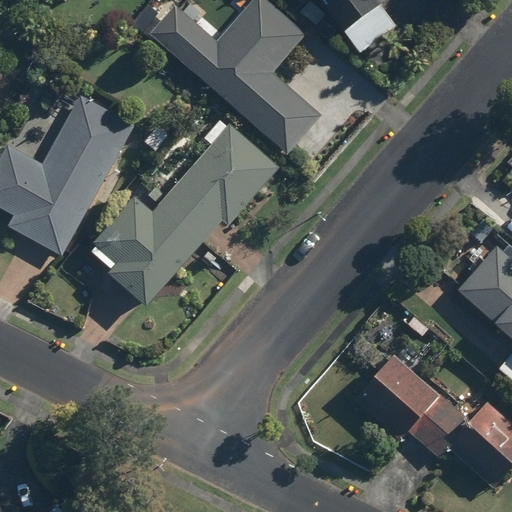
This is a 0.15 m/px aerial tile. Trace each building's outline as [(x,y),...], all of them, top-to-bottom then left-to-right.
[(305,37),(262,0),(249,0),(226,27),(207,11),(193,26),(171,7),(144,37),(283,160),(320,118),(271,76),(305,37)] [(310,0),(354,58),(393,29),(377,7),(385,1),(384,0),(310,0)] [(39,164),(4,145),(0,152),(0,213),(10,219),(4,230),(59,260),(128,131),(73,101),(39,164)] [(206,147),(146,216),(128,200),(81,253),(104,274),(102,277),(141,311),(216,225),(222,231),(276,169),(218,118),(199,140),(206,147)] [(511,354),(496,372),(511,387),(511,267),(493,249),(453,291),(511,348),(511,354)] [(388,359),(349,401),(395,444),(404,434),(434,461),(450,444),(455,448),(449,455),(489,491),(511,465),(511,428),(482,402),(466,420),(439,396),(434,401),(388,359)] [(0,511),(49,511),(0,489),(0,511)]
